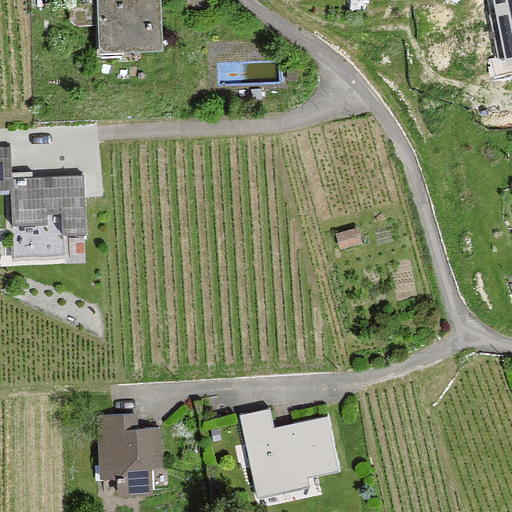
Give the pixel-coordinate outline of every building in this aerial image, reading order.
[(93,0),(95,57),(161,56),(159,0),(93,0)] [(511,0),(497,0),(509,62),(511,61),(511,0)] [(82,233),(81,175),(9,176),(9,147),(0,147),(0,192),(9,192),(10,225),(42,224),(42,215),(55,215),(56,233),(82,233)] [(305,477),(334,472),(325,420),(276,429),(272,409),(239,415),(254,498),(307,488),(305,477)] [(160,467),(160,430),(135,430),(135,414),(95,415),(96,476),(114,476),(114,498),(148,497),(148,467),(160,467)]
